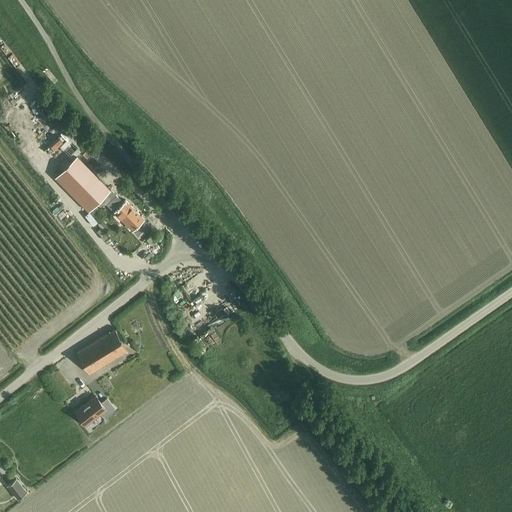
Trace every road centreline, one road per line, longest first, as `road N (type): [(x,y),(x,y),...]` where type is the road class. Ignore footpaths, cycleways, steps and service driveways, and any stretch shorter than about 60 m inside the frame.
road 1 (unclassified): [(511,292),(396,370),(338,377),(303,354),(219,263),(183,249)]
road 2 (unclassified): [(183,249),(174,218),(90,114),(20,0)]
road 3 (unclassified): [(0,398),(183,249)]
